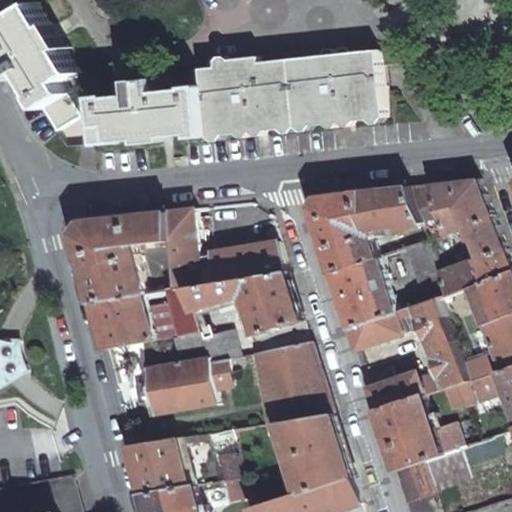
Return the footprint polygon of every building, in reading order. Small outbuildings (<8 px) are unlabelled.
[(3,26),(9,39),(12,37),(21,52),(7,60),(17,80),(33,72),(45,93),(43,94),(50,106),(53,104),(77,146),(149,137),(149,143),(175,139),(175,135),(201,132),(201,135),(215,133),(209,84),(197,85),(197,87),(181,89),(165,90),(164,81),(142,83),(143,92),(118,95),(117,93),(103,96),(106,112),(94,116),(92,112),(89,113),(69,78),(83,70),(42,3),(3,26)] [(216,135),(390,115),(382,48),(353,51),(348,46),(326,48),(325,54),(266,60),(262,55),(240,58),(238,63),(207,67),(209,84),(215,133),(216,135)] [(179,79),(164,81),(165,90),(181,89),(179,79)] [(453,292),(511,271),(511,251),(484,177),(412,184),(428,227),(430,227),(434,239),(441,236),(437,224),(449,219),(453,233),(472,225),(477,238),(479,238),(485,256),(458,266),(456,262),(449,264),(445,251),(438,253),(444,272),(453,292)] [(428,227),(412,184),(323,194),(316,204),(337,271),(383,255),(377,237),(385,234),(383,230),(402,223),(405,230),(421,225),(424,233),(416,236),(418,244),(434,239),(430,227),(428,227)] [(200,207),(173,210),(177,238),(175,239),(182,287),(192,285),(293,269),(283,240),(206,253),(200,207)] [(79,233),(97,301),(150,292),(139,243),(152,241),(152,246),(158,245),(158,241),(175,239),(177,238),(173,210),(86,220),(79,233)] [(383,255),(337,271),(355,326),(402,310),(385,257),(384,255),(383,255)] [(293,269),(192,285),(199,309),(249,294),(264,338),(304,327),(303,321),(309,319),(293,269)] [(502,371),(511,367),(511,271),(453,292),(442,296),(449,314),(482,303),(500,353),(484,359),(489,375),(502,371)] [(182,287),(179,288),(181,299),(178,300),(186,334),(200,331),(205,330),(204,326),(199,309),(192,285),(182,287)] [(150,292),(97,301),(109,348),(156,339),(147,299),(175,294),(173,288),(150,292)] [(422,378),(428,394),(448,387),(461,382),(474,378),(449,314),(442,296),(412,307),(414,313),(422,311),(444,372),(424,377),(422,378)] [(402,310),(355,326),(362,349),(413,330),(407,316),(414,313),(412,307),(402,310)] [(204,326),(205,330),(210,349),(219,347),(221,355),(222,359),(231,357),(244,355),(236,328),(215,334),(212,323),(204,326)] [(186,334),(177,335),(180,350),(203,346),(200,331),(186,334)] [(261,352),(274,422),(284,420),(339,412),(316,341),(261,352)] [(222,359),(221,355),(150,366),(152,381),(141,384),(144,401),(155,400),(158,413),(223,404),(220,388),(236,384),(231,357),(222,359)] [(370,372),(382,409),(428,394),(422,378),(424,377),(422,371),(398,379),(394,365),(370,372)] [(511,397),(511,367),(502,371),(511,397)] [(481,398),(474,378),(461,382),(468,402),(481,398)] [(461,382),(448,387),(456,407),(468,402),(461,382)] [(382,409),(401,468),(427,459),(467,446),(459,422),(440,428),(436,417),(440,416),(438,411),(435,412),(428,394),(382,409)] [(359,474),(339,412),(284,420),(285,423),(279,424),(281,430),(286,428),(306,492),(359,474)] [(257,425),(238,428),(242,440),(259,436),(257,425)] [(195,434),(134,444),(147,491),(196,485),(185,444),(196,441),(195,434)] [(251,476),(242,440),(220,446),(228,480),(249,476),(251,476)] [(401,468),(415,511),(446,511),(438,487),(437,487),(427,459),(401,468)] [(368,502),(359,474),(306,492),(256,507),(257,511),(340,511),(368,502)] [(249,476),(228,480),(232,497),(253,492),(249,476)] [(196,485),(147,491),(152,511),(207,511),(212,510),(210,504),(205,505),(201,485),(196,485)]
